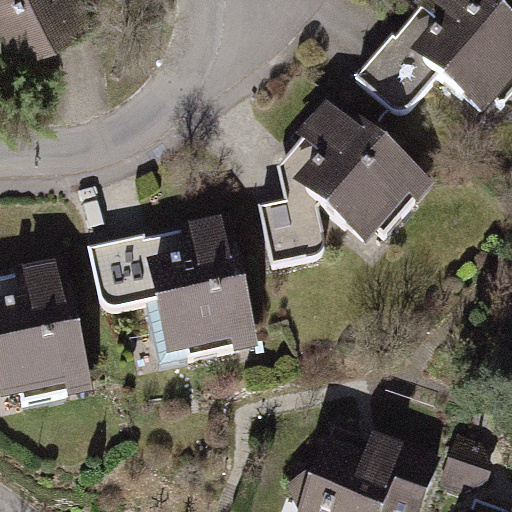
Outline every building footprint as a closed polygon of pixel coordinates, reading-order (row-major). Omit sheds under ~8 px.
[(0,0),(0,25),(15,56),(93,18),(83,0),(0,0)] [(511,90),(511,19),(489,0),(424,0),(359,77),(406,117),(436,82),(485,123),(511,90)] [(431,184),(338,101),(274,171),(285,204),(258,212),(271,272),(325,260),(317,210),(367,254),(431,184)] [(232,219),(89,245),(100,307),(147,298),(159,363),(255,346),(232,219)] [(0,407),(88,392),(65,265),(0,276),(0,407)] [(422,511),(442,461),(329,418),(293,511),(422,511)] [(478,444),(458,437),(440,485),(465,497),(490,471),(478,444)] [(509,511),(472,497),(465,511),(509,511)]
